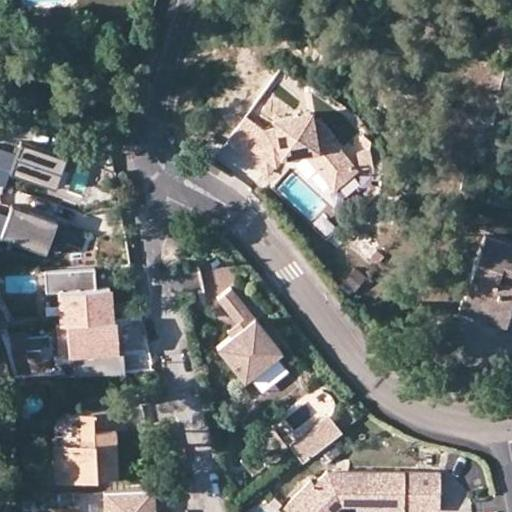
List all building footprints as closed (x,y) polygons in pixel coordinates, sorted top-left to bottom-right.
[(284,145),(292,144),(296,148),(297,152),(307,152),(337,190),(358,174),(326,131),(316,128),(313,120),(276,118),(276,128),(266,128),(248,152),(269,168),(283,151),(284,145)] [(201,151),(211,159),(224,141),(214,134),(201,151)] [(15,152),(0,146),(0,184),(5,187),(10,172),(49,185),(60,154),(19,141),(15,152)] [(53,218),(11,205),(8,216),(1,236),(0,236),(0,245),(3,238),(42,251),(53,218)] [(57,220),(53,218),(42,251),(46,252),(57,220)] [(464,295),(511,312),(511,307),(511,244),(484,235),(464,295)] [(371,258),(378,264),(385,255),(378,250),(371,258)] [(93,266),(45,269),(46,293),(57,292),(59,322),(110,318),(109,285),(94,286),(93,266)] [(230,323),(234,328),(220,340),(246,374),(284,344),(233,280),(220,290),(239,315),(230,323)] [(464,295),(460,308),(507,323),(511,312),(464,295)] [(118,326),(58,330),(60,360),(121,356),(118,326)] [(118,476),(116,428),(126,428),(125,409),(80,412),(80,413),(62,413),(54,421),(56,443),(55,443),(57,479),(57,480),(118,476)] [(338,430),(325,415),(292,443),(305,458),(338,430)] [(372,508),(444,510),(445,472),(333,469),(320,481),(317,478),(290,506),(296,511),(315,511),(317,511),(335,511),(341,506),(345,502),(362,502),(372,503),(372,508)] [(152,511),(151,489),(102,492),(103,511),(152,511)]
